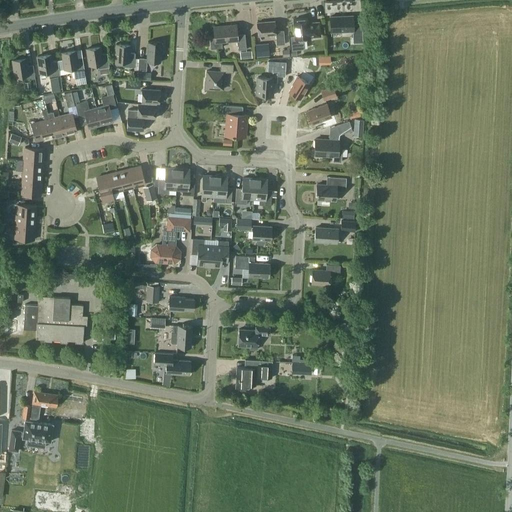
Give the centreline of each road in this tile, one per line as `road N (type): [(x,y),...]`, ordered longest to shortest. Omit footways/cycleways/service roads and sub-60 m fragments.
road 1 (residential): [(217,307),(293,303),(299,223),(288,205),(284,166)]
road 2 (residential): [(207,401),(0,364)]
road 3 (tertiary): [(0,28),(180,2)]
road 4 (residential): [(60,203),(52,199),(54,161),(66,150),(110,139),(142,148),(178,136)]
road 5 (residential): [(178,136),(180,2)]
